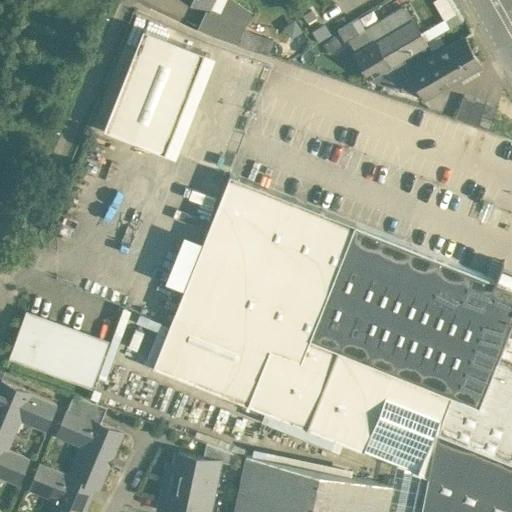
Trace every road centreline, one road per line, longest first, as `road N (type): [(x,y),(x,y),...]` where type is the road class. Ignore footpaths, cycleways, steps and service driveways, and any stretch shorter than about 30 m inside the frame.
road 1 (residential): [(125,0),(7,284)]
road 2 (unknown): [(29,231),(100,256),(165,165)]
